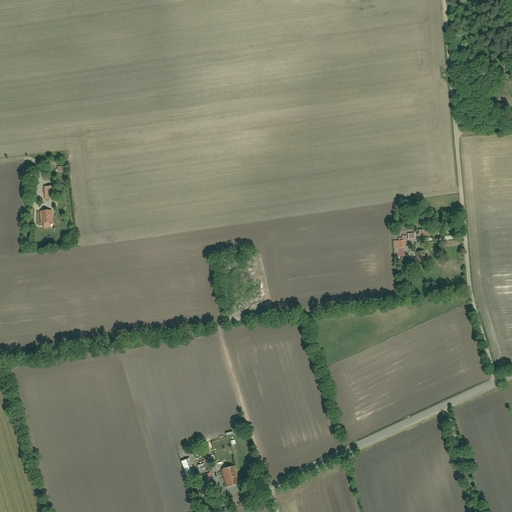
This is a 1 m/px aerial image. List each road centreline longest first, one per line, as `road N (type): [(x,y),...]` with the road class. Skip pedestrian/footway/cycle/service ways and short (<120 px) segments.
road 1 (residential): [(444,0),(469,286),(497,381)]
road 2 (tertiary): [(497,381),(215,511)]
road 3 (track): [(269,486),(225,357),(223,316)]
